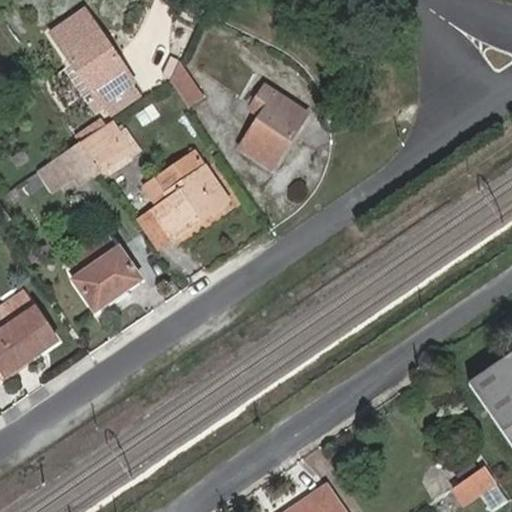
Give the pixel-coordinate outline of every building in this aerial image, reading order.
[(96,102),(131,78),(84,10),(50,34),(96,102)] [(187,109),(204,98),(180,62),(169,83),(187,109)] [(96,102),(106,118),(141,94),(131,78),(96,102)] [(242,148),(271,169),(306,116),(266,88),(252,111),(261,118),(242,148)] [(133,159),(144,152),(128,128),(120,133),(112,122),(80,144),(100,174),(130,154),(133,159)] [(81,187),(100,174),(80,144),(61,157),(81,187)] [(172,240),(229,202),(198,153),(157,180),(171,202),(155,213),(172,240)] [(100,174),(104,179),(133,159),(130,154),(100,174)] [(155,213),(171,202),(157,180),(141,191),(155,213)] [(159,249),(172,240),(155,213),(144,221),(143,224),(159,249)] [(66,270),(74,282),(119,250),(112,239),(66,270)] [(95,311),(139,280),(119,250),(74,282),(95,311)] [(0,311),(0,333),(33,310),(23,296),(0,311)] [(0,373),(3,378),(26,362),(56,342),(33,310),(0,333),(0,373)] [(511,354),(469,385),(511,447),(511,354)] [(3,378),(5,382),(29,366),(26,362),(3,378)] [(454,489),(464,505),(494,486),(484,469),(454,489)] [(342,511),(326,488),(291,511),(342,511)]
